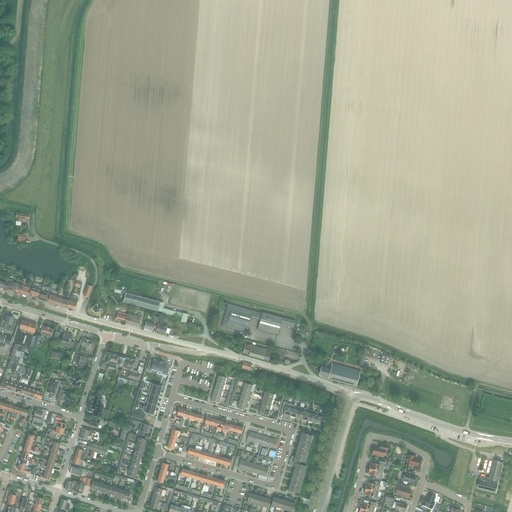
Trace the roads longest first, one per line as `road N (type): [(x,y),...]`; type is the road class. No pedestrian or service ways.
road 1 (residential): [(275,487),(290,430),(172,396)]
road 2 (tertiary): [(354,393),(511,441)]
road 3 (residential): [(348,511),(370,437),(426,457),(421,483)]
road 4 (tertiary): [(354,393),(211,350)]
road 5 (residential): [(82,316),(94,263),(41,239),(33,214)]
road 6 (residential): [(211,350),(82,316)]
road 7 (residential): [(275,487),(156,452)]
road 8 (residential): [(319,511),(354,393)]
